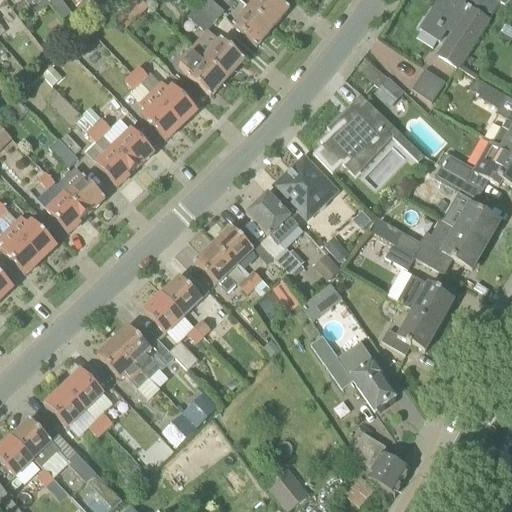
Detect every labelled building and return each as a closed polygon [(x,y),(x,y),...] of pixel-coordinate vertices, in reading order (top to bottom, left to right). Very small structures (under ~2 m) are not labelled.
[(127,30),(148,7),(139,0),(131,0),(115,19),(127,30)] [(223,15),(207,0),(203,0),(197,8),(215,25),(223,15)] [(273,30),(289,12),(275,0),(258,0),(250,10),(273,30)] [(452,38),(438,59),(457,70),(488,23),(464,8),(469,0),(440,0),(427,22),(447,35),(452,38)] [(511,0),(489,0),(499,6),(503,9),(511,0)] [(105,18),(109,15),(104,8),(100,11),(105,18)] [(221,42),(220,44),(208,34),(215,25),(197,8),(188,20),(205,36),(193,49),(194,49),(193,50),(196,53),(205,60),(228,82),(244,63),(221,42)] [(233,30),(256,50),(273,30),(250,10),(233,30)] [(85,60),(93,52),(85,43),(77,52),(85,60)] [(50,59),(61,57),(59,46),(48,48),(50,59)] [(180,69),(189,78),(187,79),(210,100),(228,82),(205,60),(196,53),(180,69)] [(53,89),(62,81),(54,72),(51,69),(41,78),(44,81),(45,80),(53,89)] [(139,70),(132,77),(141,87),(148,80),(148,79),(139,70)] [(425,73),(412,93),(433,106),(446,86),(425,73)] [(133,94),(141,87),(132,77),(124,84),(133,94)] [(389,81),(377,94),(375,96),(391,111),(405,96),(389,81)] [(479,98),(485,88),(476,83),(471,93),(479,98)] [(161,88),(151,97),(181,129),(197,114),(173,89),(169,93),(163,87),(161,88)] [(485,88),(479,98),(478,101),(498,112),(496,116),(497,117),(506,100),(485,88)] [(151,97),(140,108),(146,115),(142,119),(166,144),(181,129),(151,97)] [(402,138),(370,107),(359,117),(356,114),(348,121),(345,119),(330,134),(332,137),(322,146),(325,149),(315,158),(333,177),(343,168),(347,171),(369,150),(373,154),(390,137),(397,144),(402,138)] [(101,124),(95,117),(94,116),(87,123),(94,130),(101,124)] [(511,156),(511,125),(507,122),(494,145),(511,156)] [(94,130),(104,140),(111,133),(110,132),(102,123),(101,124),(94,130)] [(135,173),(154,156),(132,133),(131,134),(121,123),(110,132),(111,133),(104,140),(114,151),(135,173)] [(0,129),(0,154),(12,142),(0,129)] [(94,130),(87,137),(96,147),(104,140),(94,130)] [(50,152),(68,172),(78,164),(60,144),(50,152)] [(511,156),(494,145),(493,147),(490,145),(472,175),(499,190),(502,184),(511,189),(511,156)] [(96,168),(117,191),(135,173),(114,151),(96,168)] [(462,182),(469,170),(449,158),(442,170),(462,182)] [(288,179),(287,178),(275,190),(307,223),(336,195),(304,162),(291,174),(293,175),(288,179)] [(456,194),(462,182),(442,170),(435,183),(456,194)] [(87,220),(105,202),(83,180),(75,171),(57,189),(65,197),(87,220)] [(48,194),(55,187),(46,177),(39,184),(48,194)] [(65,197),(58,204),(47,215),(68,237),(87,220),(65,197)] [(246,217),(277,250),(299,230),(268,197),(246,217)] [(485,249),(500,225),(470,208),(456,232),(485,249)] [(362,214),(352,224),(361,233),(371,224),(362,214)] [(0,244),(6,250),(2,254),(25,279),(41,264),(11,232),(0,222),(0,221),(0,244)] [(22,221),(11,232),(41,264),(56,249),(32,225),(29,228),(22,221)] [(443,256),(472,273),(485,249),(456,232),(456,233),(440,224),(431,239),(426,236),(420,248),(401,238),(395,251),(415,262),(423,249),(441,260),(443,256)] [(253,255),(254,254),(232,231),(214,247),(236,270),(252,254),(253,255)] [(350,255),(334,240),(324,250),(340,265),(350,255)] [(226,279),(236,270),(214,247),(195,266),(217,288),(217,287),(227,297),(236,288),(226,279)] [(391,250),(385,262),(409,275),(415,262),(395,251),(391,250)] [(286,252),(275,263),(290,278),(301,268),(286,252)] [(325,259),(313,270),(328,285),(340,274),(325,259)] [(246,281),(255,290),(262,284),(253,275),(246,281)] [(0,276),(0,302),(13,290),(0,276)] [(440,329),(455,303),(411,279),(398,306),(413,314),(440,329)] [(180,280),(162,297),(183,320),(201,302),(180,280)] [(248,298),(255,290),(246,281),(239,289),(248,298)] [(255,290),(263,298),(270,292),(262,285),(255,290)] [(301,310),(312,325),(342,303),(330,288),(301,310)] [(162,297),(144,315),(165,337),(183,320),(162,297)] [(381,345),(405,359),(411,348),(425,356),(440,329),(413,314),(399,339),(388,333),(381,345)] [(201,324),(194,331),(209,346),(208,347),(211,350),(223,339),(214,330),(211,333),(201,324)] [(150,383),(165,368),(166,369),(174,362),(158,344),(150,351),(128,329),(112,345),(149,382),(150,383)] [(209,346),(194,331),(187,338),(202,353),(208,347),(209,346)] [(322,340),(311,348),(323,367),(342,393),(353,385),(338,363),(339,362),(322,340)] [(198,364),(180,344),(169,354),(188,374),(198,364)] [(279,352),(271,344),(263,351),(271,360),(279,352)] [(131,387),(131,386),(137,393),(149,382),(112,345),(97,359),(121,383),(124,380),(131,387)] [(374,415),(396,399),(382,379),(384,378),(374,364),(373,365),(361,347),(339,362),(338,363),(353,385),(374,415)] [(85,413),(103,396),(82,374),(64,391),(85,413)] [(72,425),(85,413),(64,391),(45,408),(67,431),(72,425)] [(184,418),(197,432),(219,412),(204,396),(182,417),(184,418)] [(106,432),(112,426),(103,417),(97,423),(106,432)] [(197,432),(184,418),(162,439),(176,453),(197,432)] [(60,455),(51,445),(30,423),(12,440),(33,463),(34,462),(43,472),(58,458),(60,455)] [(106,432),(97,423),(95,425),(89,431),(98,440),(106,432)] [(200,433),(182,449),(203,474),(222,457),(200,433)] [(410,473),(399,467),(383,457),(386,451),(363,437),(355,450),(356,451),(354,455),(361,464),(373,471),(367,482),(395,498),(410,473)] [(12,440),(0,451),(0,464),(15,480),(33,463),(12,440)] [(121,504),(96,477),(84,464),(80,459),(76,456),(67,466),(69,467),(87,486),(113,511),(121,504)] [(133,490),(146,479),(139,471),(126,483),(133,490)] [(45,490),(54,483),(44,473),(36,481),(45,490)] [(286,511),(291,511),(307,499),(287,475),(268,490),(286,511)] [(358,508),(371,491),(359,481),(346,498),(358,508)] [(18,511),(0,487),(0,503),(6,511),(18,511)]
